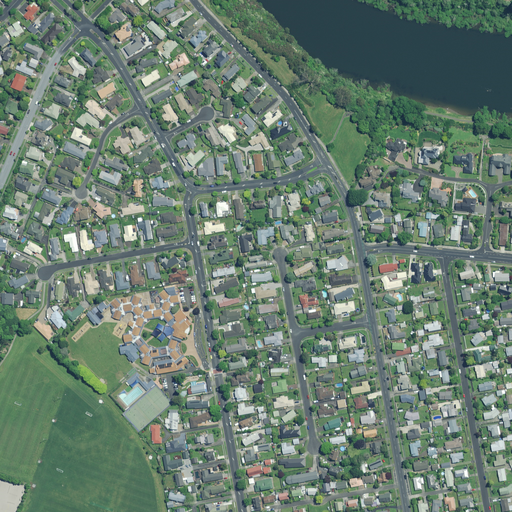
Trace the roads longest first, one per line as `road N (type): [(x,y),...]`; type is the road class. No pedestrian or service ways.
road 1 (residential): [(194,242),(242,511)]
road 2 (residential): [(487,511),(443,253)]
road 3 (unclassified): [(193,0),(289,102),(325,162)]
road 4 (tertiary): [(85,24),(49,68),(0,184)]
road 5 (tertiary): [(372,320),(401,484)]
road 6 (residential): [(194,242),(44,272)]
road 7 (tertiary): [(193,187),(294,178),(325,162)]
road 8 (residential): [(401,484),(270,508)]
